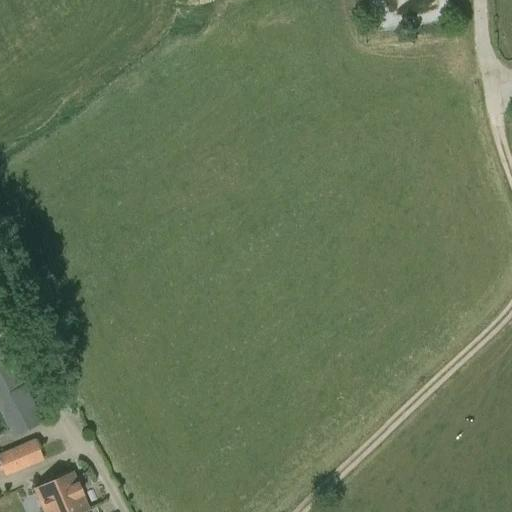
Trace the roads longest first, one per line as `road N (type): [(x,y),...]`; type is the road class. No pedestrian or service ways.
road 1 (track): [(302,511),(511,297)]
road 2 (track): [(0,309),(122,511)]
road 3 (track): [(511,141),(491,79),(481,0)]
